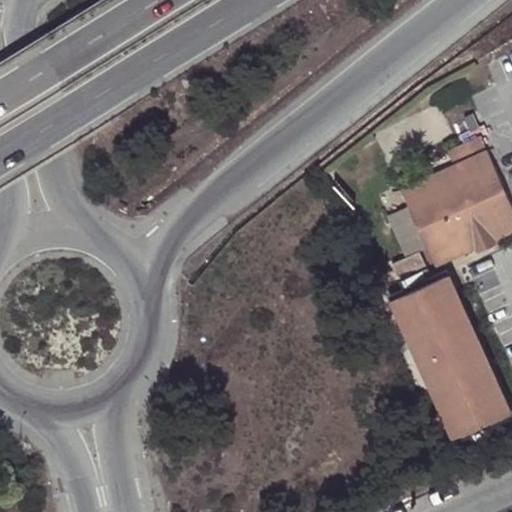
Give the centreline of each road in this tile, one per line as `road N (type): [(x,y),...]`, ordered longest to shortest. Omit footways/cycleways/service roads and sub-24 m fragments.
road 1 (trunk): [(133,276),(219,191),(461,0)]
road 2 (trunk): [(0,157),(257,0)]
road 3 (tertiary): [(91,242),(50,177),(26,40),(34,0)]
road 4 (trunk): [(160,0),(0,97)]
road 5 (tertiary): [(110,511),(110,447),(132,371)]
road 6 (tertiary): [(42,408),(103,511)]
